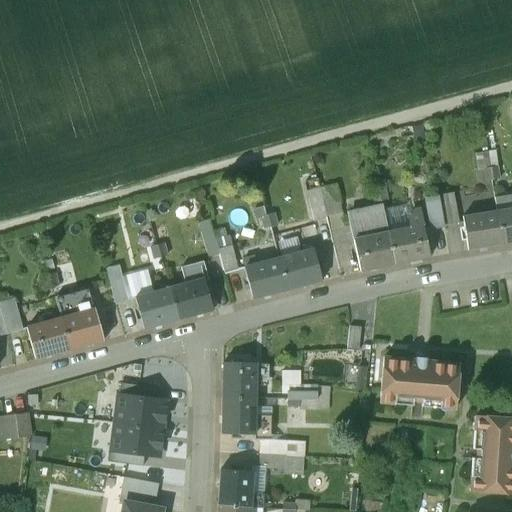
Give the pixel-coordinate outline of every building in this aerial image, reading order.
[(497,167),(491,168),(493,180),(499,179),(497,167)] [(491,168),(483,169),(485,181),(493,180),(491,168)] [(334,182),(304,189),(312,219),(342,211),(334,182)] [(384,188),(377,189),(380,201),(386,199),(384,188)] [(377,189),(370,191),(372,202),(380,201),(377,189)] [(451,194),(436,197),(442,226),(457,223),(451,194)] [(511,209),(498,212),(504,244),(511,242),(511,209)] [(498,212),(462,218),(468,250),(504,244),(498,212)] [(329,215),(335,242),(347,240),(342,213),(329,215)] [(272,215),(266,216),(270,228),(275,227),(272,215)] [(266,216),(259,218),(262,230),(270,228),(266,216)] [(421,226),(387,234),(395,265),(428,258),(421,226)] [(387,234),(353,242),(361,272),(395,265),(387,234)] [(161,244),(154,246),(158,259),(165,257),(161,244)] [(154,246),(148,248),(152,261),(158,259),(154,246)] [(312,250),(278,259),(287,290),(320,282),(312,250)] [(278,259),(243,268),(252,299),(287,290),(278,259)] [(57,287),(54,275),(47,277),(50,289),(57,287)] [(47,277),(40,279),(44,291),(50,289),(47,277)] [(201,279),(166,288),(177,320),(211,311),(201,279)] [(166,288),(132,299),(142,330),(177,320),(166,288)] [(87,289),(53,299),(59,319),(68,351),(102,341),(87,289)] [(12,301),(0,304),(0,319),(5,336),(21,332),(12,301)] [(59,319),(24,330),(33,360),(68,351),(59,319)] [(360,327),(348,326),(346,350),(357,351),(360,327)] [(424,359),(413,358),(412,361),(381,359),(377,405),(453,411),(457,365),(423,362),(424,359)] [(253,365),(222,364),(221,398),(252,399),(253,365)] [(119,396),(155,400),(156,388),(120,384),(119,396)] [(114,423),(162,429),(165,401),(155,400),(119,396),(117,395),(114,423)] [(252,399),(221,398),(220,434),(251,434),(252,399)] [(296,399),(286,399),(286,407),(296,407),(296,399)] [(0,413),(0,432),(30,432),(29,412),(0,413)] [(511,418),(473,415),(471,449),(475,449),(474,459),(470,459),(468,491),(511,494),(511,418)] [(162,429),(114,423),(110,451),(144,455),(158,457),(162,429)] [(142,467),(144,455),(110,451),(108,450),(106,462),(142,467)] [(249,472),(218,470),(216,506),(247,508),(249,472)] [(123,503),(153,508),(158,484),(122,477),(118,501),(123,503)] [(153,508),(123,503),(121,511),(160,511),(161,510),(153,508)]
